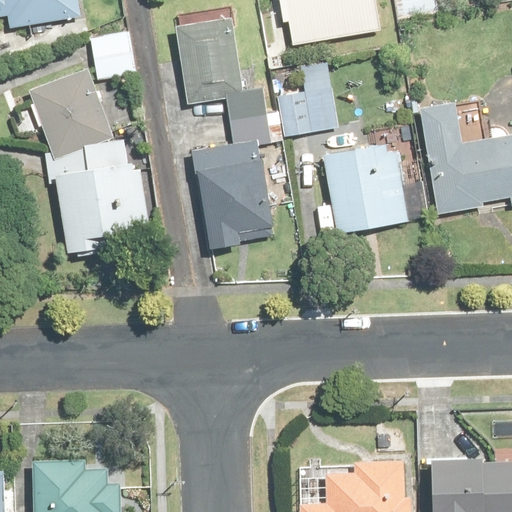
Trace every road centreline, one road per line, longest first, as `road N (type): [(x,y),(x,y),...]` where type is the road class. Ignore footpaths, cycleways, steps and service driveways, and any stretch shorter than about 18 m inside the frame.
road 1 (residential): [(212,353),(511,343)]
road 2 (residential): [(0,362),(212,353)]
road 3 (residential): [(217,511),(212,353)]
